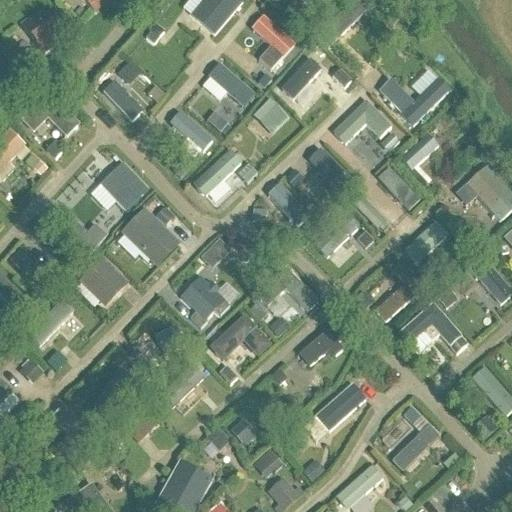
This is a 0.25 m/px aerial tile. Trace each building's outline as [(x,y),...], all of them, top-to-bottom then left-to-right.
[(76,0),(95,15),(106,0),(76,0)] [(242,9),(231,0),(212,0),(192,23),(213,41),(242,9)] [(305,0),(317,11),(327,0),(326,0),(305,0)] [(354,7),(316,44),(328,55),(365,18),(354,7)] [(42,55),(64,39),(44,11),(22,28),(42,55)] [(309,15),(294,32),(303,40),(318,24),(309,15)] [(264,22),(253,34),(272,51),(260,64),(272,75),(284,63),(285,64),(296,51),(264,22)] [(156,29),(145,43),(153,50),(164,35),(156,29)] [(308,64),(280,95),(293,106),(321,75),(308,64)] [(129,67),(117,78),(129,90),(141,79),(129,67)] [(218,73),(208,85),(243,115),(253,103),(218,73)] [(340,73),(331,81),(343,93),(351,84),(340,73)] [(265,79),(257,87),(263,93),(271,85),(265,79)] [(390,87),(379,97),(402,121),(401,121),(411,132),(447,97),(437,87),(413,110),(390,87)] [(104,99),(133,129),(144,118),(115,88),(104,99)] [(64,145),(77,132),(47,100),(20,127),(32,140),(47,126),(64,145)] [(269,104),(253,120),(268,135),(271,132),(275,136),(288,123),(269,104)] [(390,134),(366,109),(333,141),(344,152),(365,131),(379,145),(390,134)] [(214,116),(206,125),(219,136),(227,127),(214,116)] [(181,120),(171,132),(201,158),(211,146),(181,120)] [(0,187),(0,188),(14,173),(10,169),(27,151),(10,135),(0,145),(0,187)] [(391,138),(379,150),(387,158),(399,146),(391,138)] [(427,140),(401,165),(410,175),(436,150),(427,140)] [(53,149),(46,156),(55,164),(61,158),(53,149)] [(319,155),(307,167),(331,190),(326,194),(332,201),(337,196),(341,201),(353,188),(319,155)] [(230,156),(193,190),(204,202),(241,168),(230,156)] [(39,166),(32,173),(39,180),(47,173),(39,166)] [(181,169),(173,177),(181,184),(188,176),(181,169)] [(247,169),(236,180),(245,189),(256,178),(247,169)] [(119,171),(99,192),(124,217),(144,196),(119,171)] [(511,203),(487,174),(468,191),(500,228),(511,217),(511,203)] [(294,176),(284,185),(292,193),(302,184),(294,176)] [(278,190),(266,202),(297,234),(309,223),(278,190)] [(362,201),(354,210),(378,235),(387,226),(362,201)] [(164,214),(158,221),(167,230),(173,223),(164,214)] [(252,214),(251,227),(265,228),(266,215),(252,214)] [(177,252),(143,219),(122,240),(156,273),(177,252)] [(69,223),(59,235),(87,261),(103,243),(92,233),(86,239),(69,223)] [(345,223),(315,251),(328,265),(358,237),(345,223)] [(435,231),(405,258),(416,271),(447,244),(435,231)] [(365,237),(357,245),(365,254),(373,246),(365,237)] [(470,240),(466,244),(477,258),(482,254),(490,246),(481,238),(474,244),(470,240)] [(218,245),(200,263),(205,268),(216,257),(222,264),(230,256),(218,245)] [(118,263),(130,275),(139,265),(127,253),(118,263)] [(19,256),(8,267),(19,278),(30,267),(19,256)] [(511,300),(483,266),(470,277),(500,312),(511,301),(511,300)] [(101,269),(80,291),(98,309),(119,286),(101,269)] [(285,274),(255,302),(266,314),(286,295),(307,317),(317,308),(285,274)] [(429,278),(420,286),(430,297),(439,289),(429,278)] [(0,282),(0,300),(9,309),(19,319),(29,308),(10,289),(2,281),(0,282)] [(199,281),(180,300),(197,317),(190,324),(201,334),(208,327),(206,325),(215,316),(220,321),(229,311),(216,298),(218,295),(210,287),(208,290),(199,281)] [(414,304),(405,294),(375,319),(385,330),(414,304)] [(448,294),(437,304),(445,313),(456,304),(448,294)] [(362,297),(353,306),(363,317),(373,308),(362,297)] [(63,307),(29,343),(38,352),(72,317),(63,307)] [(432,311),(399,340),(409,351),(424,339),(431,347),(438,340),(439,341),(456,360),(467,350),(432,311)] [(243,323),(210,354),(223,367),(243,349),(256,364),(270,351),(243,323)] [(281,325),(270,335),(277,342),(288,332),(281,325)] [(345,344),(334,331),(299,360),(310,373),(330,356),(336,363),(345,356),(339,349),(345,344)] [(174,332),(154,342),(163,359),(182,349),(174,332)] [(57,357),(46,368),(56,377),(67,367),(57,357)] [(29,367),(24,372),(25,383),(31,388),(41,378),(29,367)] [(226,372),(219,378),(231,391),(237,385),(226,372)] [(511,404),(486,373),(472,385),(505,424),(511,418),(511,404)] [(192,374),(158,406),(170,418),(204,386),(192,374)] [(278,374),(270,382),(278,391),(287,383),(278,374)] [(95,417),(92,421),(106,431),(126,403),(133,408),(138,400),(131,396),(135,391),(134,390),(121,381),(109,398),(98,413),(95,417)] [(1,388),(0,388),(0,409),(11,398),(1,388)] [(353,390),(316,423),(329,438),(366,406),(353,390)] [(94,441),(64,411),(51,424),(68,440),(56,453),(70,466),(94,441)] [(150,415),(133,430),(144,443),(161,427),(150,415)] [(485,422),(474,433),(484,444),(496,433),(485,422)] [(420,440),(392,467),(403,479),(440,443),(421,423),(412,431),(420,440)] [(242,424),(230,435),(242,447),(254,436),(242,424)] [(317,428),(301,438),(312,457),(328,448),(317,428)] [(216,432),(204,443),(218,457),(229,446),(216,432)] [(315,466),(301,477),(310,488),(323,476),(315,466)] [(169,488),(157,509),(162,511),(198,511),(213,486),(190,473),(180,468),(169,488)] [(372,472),(335,502),(343,511),(349,511),(383,485),(372,472)] [(73,494),(66,484),(54,493),(61,502),(73,494)] [(285,488),(270,501),(279,511),(278,511),(288,511),(302,500),(297,495),(293,498),(285,488)] [(6,490),(0,496),(0,497),(15,511),(22,511),(27,507),(15,496),(14,498),(6,490)] [(103,511),(90,493),(67,510),(67,511),(103,511)] [(404,503),(397,510),(398,511),(411,511),(412,511),(404,503)]
